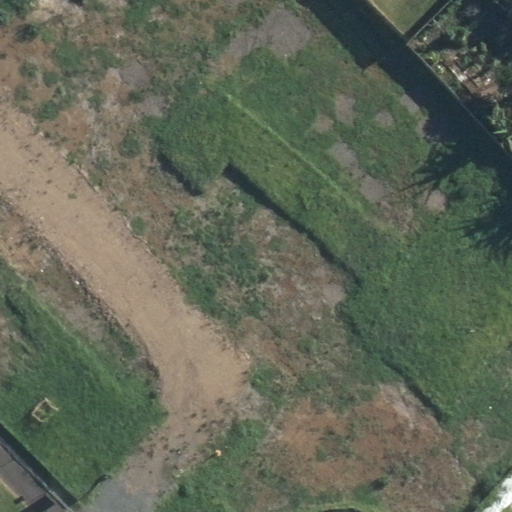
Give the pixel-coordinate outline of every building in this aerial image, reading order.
[(0,0),(0,98),(63,164),(148,82),(69,0),(51,0),(25,26),(0,0)] [(191,60),(213,82),(266,30),(236,0),(213,0),(172,40),(191,60)] [(246,0),(254,9),(263,0),(246,0)] [(213,82),(191,60),(132,117),(160,146),(220,89),(213,82)] [(251,353),(337,270),(240,169),(204,204),(172,170),(122,219),(251,353)] [(481,511),(501,492),(369,363),(310,423),(326,438),(303,461),(355,511),(481,511)]
